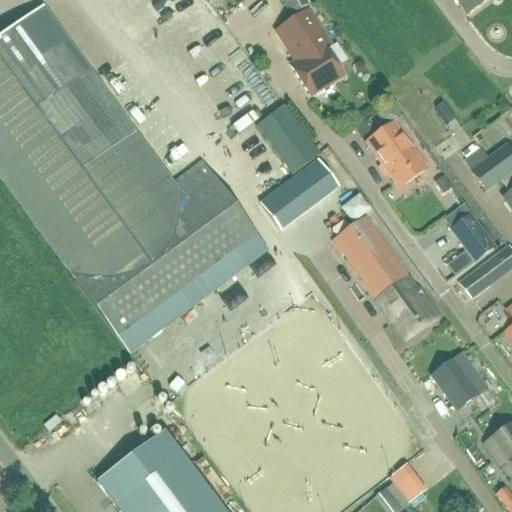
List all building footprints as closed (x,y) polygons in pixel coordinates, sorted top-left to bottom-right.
[(278,0),(289,19),(308,7),(304,0),(278,0)] [(490,0),(453,0),(466,17),(490,0)] [(171,186),(170,185),(89,73),(43,9),(0,40),(0,181),(61,264),(62,265),(61,265),(126,355),(142,342),(143,345),(266,253),(201,163),(171,186)] [(341,79),(324,52),(328,49),(306,14),(273,34),(289,58),(293,55),(298,63),(289,69),(308,100),(341,79)] [(176,105),(186,100),(173,74),(163,79),(176,105)] [(367,122),(353,133),(360,141),(374,130),(367,122)] [(398,192),(427,171),(392,124),(364,145),(398,192)] [(198,136),(216,156),(224,149),(206,129),(198,136)] [(479,150),(463,162),(471,173),(469,174),(484,194),(499,183),(508,195),(500,200),(511,216),(511,179),(509,175),(511,173),(511,155),(506,146),(487,160),(479,150)] [(317,162),(259,207),(280,234),(338,189),(317,162)] [(451,190),(443,178),(433,185),(441,197),(451,190)] [(473,264),(478,261),(493,250),(469,217),(449,232),(473,264)] [(417,294),(364,219),(330,244),(361,287),(371,299),(404,344),(438,320),(419,293),(417,294)] [(469,302),(511,270),(511,254),(507,248),(457,286),(469,302)] [(486,391),(462,357),(430,380),(455,414),(459,411),(464,408),(486,391)] [(472,418),(484,410),(478,401),(466,409),(472,418)] [(451,413),(438,419),(444,432),(457,426),(451,413)] [(511,425),(483,446),(502,473),(504,472),(511,482),(510,484),(511,486),(511,425)] [(222,511),(164,432),(97,481),(119,511),(222,511)] [(403,511),(408,508),(407,507),(391,486),(373,499),(383,511),(403,511)] [(506,511),(511,511),(511,500),(503,489),(494,497),(506,511)]
